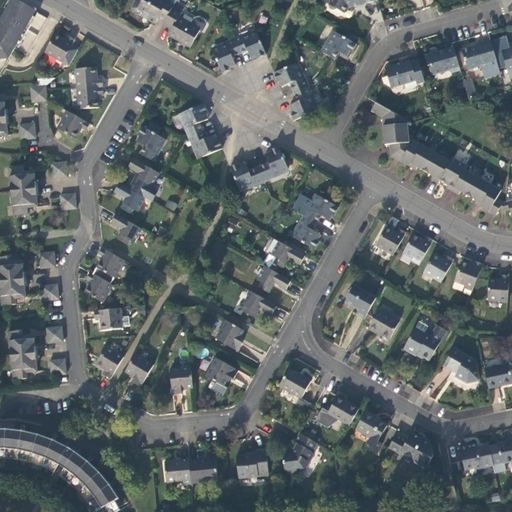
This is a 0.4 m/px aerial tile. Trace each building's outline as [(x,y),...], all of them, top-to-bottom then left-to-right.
[(32,24),(39,11),(19,0),(16,0),(16,1),(14,0),(12,0),(7,10),(10,12),(7,19),(3,25),(0,23),(0,61),(11,60),(24,38),(28,39),(35,26),(32,24)] [(159,19),(165,22),(177,1),(177,0),(168,0),(166,3),(160,0),(137,0),(134,6),(134,8),(134,10),(137,13),(139,9),(145,13),(142,16),(146,19),(156,24),(159,19)] [(376,0),(331,0),(329,5),(330,8),(334,10),(337,10),(343,14),(347,6),(350,5),(351,8),(376,0)] [(186,7),(177,1),(165,22),(164,24),(173,29),(169,36),(176,40),(191,48),(200,31),(202,32),(206,25),(205,22),(198,18),(195,19),(192,25),(180,18),(186,7)] [(329,38),(322,52),(333,59),(335,60),(339,53),(347,57),(350,52),(352,53),(356,44),(335,32),(331,39),(329,38)] [(59,35),(56,33),(45,52),(63,62),(76,40),(69,36),(66,42),(62,40),(63,38),(59,35)] [(256,57),(257,59),(261,58),(266,55),(257,33),(249,36),(249,34),(234,40),(240,54),(247,51),(250,60),(256,57)] [(511,44),(509,45),(507,36),(491,41),(498,66),(499,67),(506,65),(508,72),(510,79),(511,78),(511,44)] [(213,52),(222,74),(227,72),(231,70),(230,68),(236,66),(232,57),(240,54),(234,40),(219,47),(220,49),(213,52)] [(490,68),(498,66),(491,41),(483,43),(483,45),(463,50),(468,70),(489,64),(490,68)] [(452,73),(461,71),(454,48),(439,52),(438,50),(435,49),(430,50),(431,54),(425,56),(428,66),(431,66),(434,75),(451,70),(452,73)] [(417,85),(425,83),(419,61),(411,63),(410,61),(385,68),(387,76),(381,78),(382,84),(391,88),(415,81),(417,85)] [(290,84),(294,94),(308,88),(301,70),(299,71),(296,64),(275,73),(278,82),(280,82),(282,87),(290,84)] [(76,70),(78,90),(104,88),(103,79),(96,80),(96,76),(98,76),(98,71),(97,67),(76,70)] [(472,79),(464,82),(469,100),(477,97),(472,79)] [(32,88),(33,102),(47,101),(47,100),(47,92),(45,86),(40,87),(32,88)] [(105,96),(104,88),(78,90),(80,109),(101,108),(101,103),(100,100),(98,100),(98,96),(105,96)] [(292,111),(290,112),(294,122),(316,112),(313,105),(315,104),(312,97),(308,88),(294,94),(298,103),(290,106),(292,111)] [(312,97),(315,104),(321,102),(318,95),(312,97)] [(372,111),(377,114),(381,106),(376,103),(372,111)] [(205,115),(207,114),(205,109),(203,105),(181,114),(184,121),(182,122),(189,138),(203,132),(200,124),(207,120),(205,115)] [(410,143),(409,122),(381,106),(377,114),(384,117),(384,123),(386,137),(387,145),(391,145),(392,156),(397,159),(404,163),(412,167),(418,170),(419,168),(431,175),(435,177),(434,179),(440,183),(442,181),(446,183),(450,186),(449,188),(461,195),(463,193),(465,194),(478,202),(477,204),(480,206),(492,212),(498,216),(500,210),(504,202),(498,199),(503,191),(484,180),(466,170),(468,166),(454,158),(452,162),(414,140),(412,143),(410,143)] [(86,131),(90,124),(67,111),(57,129),(77,140),(79,136),(81,132),(79,131),(81,128),(86,131)] [(22,140),(25,140),(37,138),(35,124),(21,126),(22,140)] [(157,136),(161,130),(151,124),(147,131),(157,136)] [(147,131),(143,128),(138,137),(140,138),(137,143),(145,147),(140,155),(154,163),(162,148),(160,146),(164,140),(157,136),(147,131)] [(201,159),(201,158),(222,150),(221,145),(219,141),(216,142),(214,136),(206,140),(203,132),(189,138),(195,152),(197,151),(201,159)] [(286,168),(277,148),(273,149),(269,151),(270,153),(265,155),(269,164),(258,168),(263,180),(280,173),(279,170),(286,168)] [(152,188),(159,174),(133,159),(129,168),(140,174),(137,179),(135,184),(133,183),(129,190),(145,199),(152,202),(157,194),(155,190),(152,188)] [(68,178),(67,163),(53,164),(54,179),(68,178)] [(247,187),(263,180),(258,168),(249,172),(246,163),(240,165),(239,164),(236,166),(230,168),(239,188),(246,185),(247,187)] [(10,167),(14,216),(29,215),(28,206),(38,205),(38,198),(36,181),(36,175),(25,176),(24,166),(10,167)] [(137,212),(145,199),(129,190),(119,184),(115,193),(126,199),(124,204),(121,209),(131,215),(133,210),(137,212)] [(63,211),(64,211),(78,210),(77,195),(62,196),(63,211)] [(312,202),(303,217),(317,224),(321,217),(329,222),(333,216),(335,217),(339,209),(318,197),(315,203),(312,202)] [(168,199),(164,206),(174,211),(177,204),(168,199)] [(505,212),(511,210),(509,202),(504,202),(500,210),(505,212)] [(134,244),(142,230),(116,216),(112,224),(123,230),(120,235),(118,240),(128,246),(130,242),(134,244)] [(313,232),(317,224),(303,217),(295,231),(298,233),(294,239),(315,251),(320,243),(318,242),(321,236),(313,232)] [(388,224),(386,229),(392,233),(398,222),(392,218),(388,224)] [(376,246),(393,256),(405,234),(398,230),(396,235),(392,233),(386,229),(376,246)] [(412,261),(420,265),(433,241),(426,237),(424,242),(419,239),(413,236),(404,254),(413,259),(412,261)] [(300,265),(305,257),(279,242),(271,256),(275,258),(272,263),(283,269),(286,263),(289,259),(300,265)] [(110,286),(114,279),(124,261),(101,248),(97,256),(103,259),(102,262),(100,262),(96,269),(92,276),(110,286)] [(56,269),(55,254),(45,255),(40,255),(41,270),(56,269)] [(424,273),(441,283),(454,261),(447,257),(444,262),(439,259),(434,256),(424,273)] [(0,259),(0,281),(2,307),(17,305),(16,297),(27,296),(26,290),(24,273),(24,266),(13,267),(12,258),(0,259)] [(465,288),(473,291),(482,265),(475,263),(473,267),(468,265),(462,263),(455,282),(465,286),(465,288)] [(286,290),(291,282),(265,267),(257,281),(261,283),(258,288),(269,294),(272,288),(274,284),(286,290)] [(102,304),(112,287),(110,286),(92,276),(89,274),(86,281),(91,284),(90,287),(88,288),(84,294),(102,304)] [(489,300),(509,301),(510,276),(502,276),(502,281),(496,281),(490,280),(489,300)] [(45,302),(49,302),(49,301),(59,300),(58,286),(43,288),(45,302)] [(356,314),(365,319),(376,299),(355,287),(346,302),(359,309),(356,314)] [(272,315),(276,307),(251,292),(243,306),(247,308),(244,313),(255,319),(258,314),(261,309),(272,315)] [(120,327),(118,310),(93,312),(94,320),(100,320),(100,323),(100,325),(100,332),(120,329),(120,327)] [(400,323),(378,311),(368,330),(376,334),(377,333),(382,335),(390,340),(400,323)] [(119,319),(120,327),(128,326),(127,318),(119,319)] [(240,338),(243,331),(225,321),(215,340),(238,352),(243,343),(238,341),(240,338)] [(430,362),(447,333),(438,328),(432,339),(425,335),(429,328),(420,323),(405,350),(417,357),(418,356),(430,362)] [(62,328),(48,329),(49,345),(64,344),(62,328)] [(9,334),(14,381),(29,380),(28,371),(38,370),(38,363),(36,347),(36,340),(25,341),(24,332),(9,334)] [(104,376),(110,380),(124,358),(107,348),(97,366),(100,368),(103,370),(104,369),(107,371),(104,376)] [(455,349),(445,366),(458,373),(456,377),(467,383),(480,380),(476,361),(455,349)] [(154,366),(136,356),(125,374),(130,377),(135,380),(132,384),(140,389),(154,366)] [(238,371),(216,359),(205,377),(223,387),(226,382),(229,377),(234,380),(238,371)] [(53,378),(56,378),(56,377),(67,376),(66,361),(51,362),(53,378)] [(511,380),(509,365),(485,370),(489,389),(501,386),(511,384),(511,380)] [(185,390),(194,389),(191,368),(170,371),(173,397),(182,396),(182,390),(185,390)] [(302,399),(312,381),(304,377),(303,378),(290,371),(280,387),(284,389),(279,396),(302,409),(307,401),(302,399)] [(340,422),(350,427),(359,410),(346,403),(337,398),(329,413),(327,416),(321,413),(316,422),(328,429),(340,422)] [(378,443),(387,427),(377,421),(374,419),(375,417),(367,412),(356,431),(371,439),(365,450),(376,456),(382,445),(378,443)] [(422,435),(415,430),(410,438),(399,432),(391,445),(405,453),(406,451),(415,456),(416,459),(428,466),(435,453),(433,441),(422,435)] [(53,474),(68,449),(68,448),(59,444),(53,442),(49,441),(39,437),(29,434),(28,434),(20,433),(10,432),(3,431),(0,431),(0,460),(4,460),(14,462),(24,464),(34,467),(46,471),(53,474)] [(313,453),(318,445),(300,435),(295,443),(297,445),(294,451),(291,455),(283,457),(285,476),(298,475),(298,472),(305,471),(315,454),(313,453)] [(506,466),(511,464),(511,441),(511,442),(511,443),(506,444),(500,446),(490,448),(492,458),(504,456),(506,466)] [(475,470),(494,466),(492,458),(490,448),(490,447),(478,450),(477,445),(469,447),(460,449),(465,471),(475,469),(475,470)] [(68,449),(53,474),(56,475),(59,477),(75,453),(71,450),(68,449)] [(269,472),(267,451),(256,452),(256,456),(249,457),(237,458),(239,476),(269,472)] [(75,453),(59,477),(64,482),(72,489),(79,496),(83,501),(90,509),(91,511),(98,511),(101,511),(118,511),(115,504),(119,501),(116,497),(111,490),(108,485),(103,479),(96,471),(88,463),(87,462),(80,457),(75,453)] [(184,486),(192,485),(190,462),(190,460),(177,461),(165,463),(167,485),(183,483),(184,486)] [(204,461),(190,462),(192,485),(218,482),(216,460),(204,461)]
